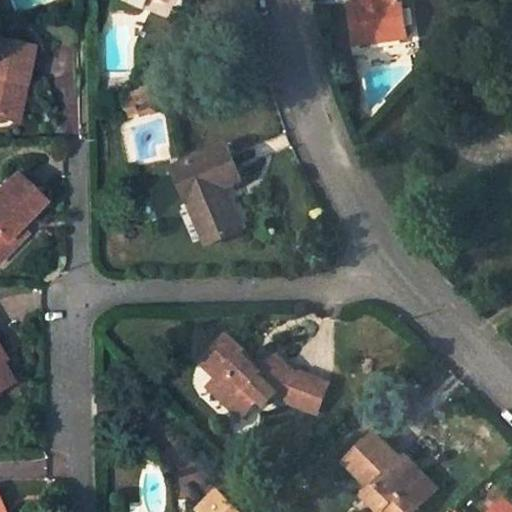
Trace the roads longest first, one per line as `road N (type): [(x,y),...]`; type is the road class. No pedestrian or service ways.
road 1 (residential): [(76,296),(414,281)]
road 2 (residential): [(282,0),(309,138),(414,281)]
road 3 (residential): [(81,511),(76,296)]
road 4 (residential): [(73,143),(76,296)]
road 5 (residential): [(414,281),(511,393)]
road 6 (unknown): [(71,0),(73,143)]
